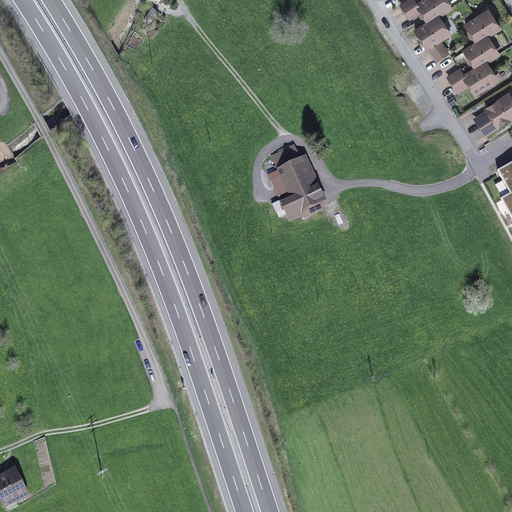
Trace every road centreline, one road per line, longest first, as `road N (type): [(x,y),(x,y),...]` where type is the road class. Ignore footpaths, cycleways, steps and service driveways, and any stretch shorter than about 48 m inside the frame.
road 1 (track): [(0,452),(165,405),(126,296),(0,51)]
road 2 (motorway): [(23,0),(133,203),(244,511)]
road 3 (motorway): [(269,511),(157,199),(51,0)]
road 4 (track): [(335,185),(177,0)]
road 5 (residential): [(367,0),(479,167)]
road 6 (track): [(335,185),(438,189),(479,167)]
